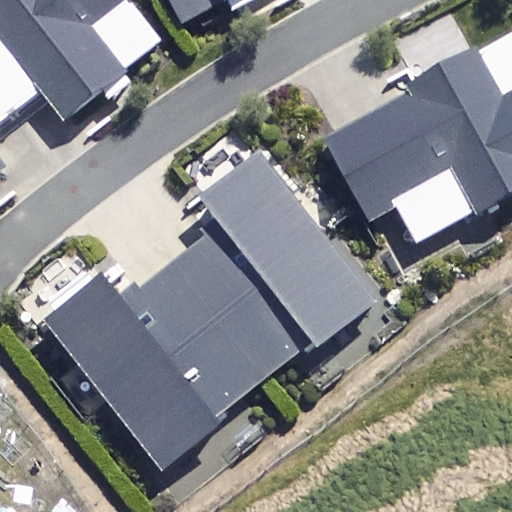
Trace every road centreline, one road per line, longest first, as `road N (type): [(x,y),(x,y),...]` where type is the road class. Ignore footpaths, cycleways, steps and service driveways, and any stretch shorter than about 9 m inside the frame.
road 1 (residential): [(0,253),(191,107),(377,0)]
road 2 (unknown): [(511,438),(407,511)]
